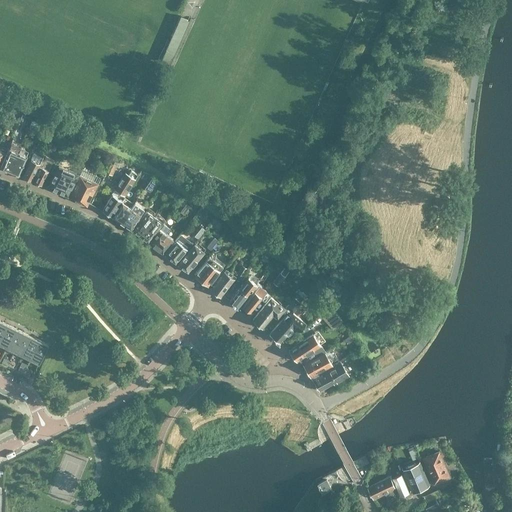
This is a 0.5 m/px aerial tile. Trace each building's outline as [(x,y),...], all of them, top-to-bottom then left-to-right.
[(170,64),(190,20),(181,16),(161,60),(170,64)] [(61,157),(69,142),(63,139),(55,155),(61,157)] [(10,171),(20,147),(15,145),(13,150),(8,148),(0,167),(10,171)] [(0,166),(0,167),(8,148),(6,147),(5,149),(2,148),(1,151),(0,150),(0,166)] [(19,175),(27,156),(22,154),(25,149),(20,147),(10,171),(19,175)] [(31,181),(40,159),(41,156),(34,153),(31,160),(22,177),(31,181)] [(41,185),(51,164),(40,159),(31,181),(41,185)] [(87,206),(98,182),(79,174),(69,198),(87,206)] [(57,192),(64,178),(62,177),(61,179),(53,175),(47,187),(57,192)] [(121,200),(124,195),(124,196),(133,181),(123,176),(115,190),(119,193),(117,197),(112,194),(102,210),(111,216),(121,200)] [(67,196),(73,184),(65,180),(66,178),(64,178),(57,192),(67,196)] [(121,223),(131,208),(122,201),(112,216),(121,223)] [(131,229),(141,214),(131,208),(121,223),(131,229)] [(148,242),(162,222),(147,211),(132,230),(148,242)] [(202,230),(198,227),(192,236),(196,239),(202,230)] [(156,248),(166,235),(159,229),(149,243),(156,248)] [(163,253),(173,240),(166,235),(156,248),(163,253)] [(175,263),(186,248),(175,241),(165,255),(175,263)] [(188,272),(204,251),(194,244),(178,265),(188,272)] [(214,277),(222,267),(213,260),(210,264),(206,261),(194,276),(208,286),(212,281),(213,283),(216,279),(214,277)] [(220,298),(234,278),(224,271),(210,290),(220,298)] [(237,309),(256,285),(247,278),(229,302),(237,309)] [(250,311),(262,295),(255,289),(243,306),(250,311)] [(291,312),(302,298),(296,293),(285,306),(285,308),(285,311),(283,313),(285,314),(289,310),(291,312)] [(277,318),(285,308),(270,297),(252,320),(262,328),(273,314),(277,318)] [(332,305),(321,314),(333,328),(343,320),(332,305)] [(298,331),(305,323),(291,312),(289,310),(285,314),(269,334),(280,343),(286,335),(291,329),(293,327),(298,331)] [(0,344),(6,347),(15,328),(7,324),(0,339),(0,344)] [(14,351),(23,332),(15,328),(6,347),(14,351)] [(299,359),(319,345),(324,342),(316,331),(289,351),(296,361),(299,359),(299,360),(299,359)] [(22,355),(31,336),(23,332),(14,351),(22,355)] [(30,359),(40,340),(31,336),(22,355),(30,359)] [(39,364),(48,344),(40,340),(30,359),(39,364)] [(303,365),(324,352),(319,345),(299,359),(303,365)] [(310,377),(336,361),(329,349),(324,352),(303,365),(310,377)] [(334,384),(349,375),(340,361),(311,378),(319,391),(332,382),(334,384)] [(450,476),(439,451),(424,458),(435,483),(450,476)] [(485,500),(496,500),(494,455),(483,456),(485,500)] [(420,461),(402,469),(412,493),(430,485),(420,461)] [(402,473),(393,477),(401,495),(410,491),(402,473)] [(399,494),(390,476),(368,487),(374,499),(385,494),(388,499),(399,494)] [(331,488),(328,482),(327,480),(319,484),(323,492),(331,488)] [(427,502),(442,495),(439,489),(424,496),(427,502)]
